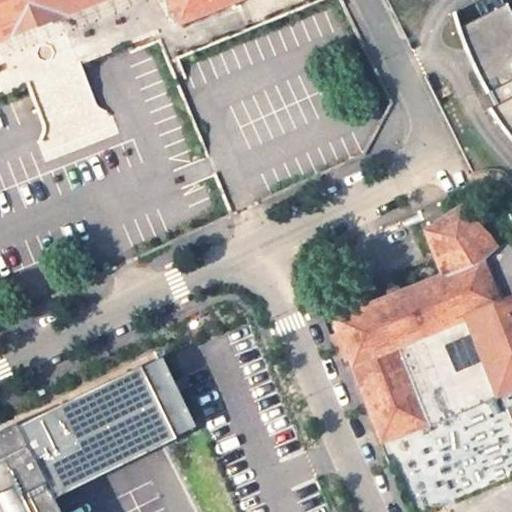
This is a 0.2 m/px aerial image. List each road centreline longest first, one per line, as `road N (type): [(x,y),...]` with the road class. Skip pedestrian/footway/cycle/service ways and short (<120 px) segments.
road 1 (residential): [(252,248),(442,156),(365,0)]
road 2 (residential): [(252,248),(372,511)]
road 3 (residential): [(0,366),(252,248)]
